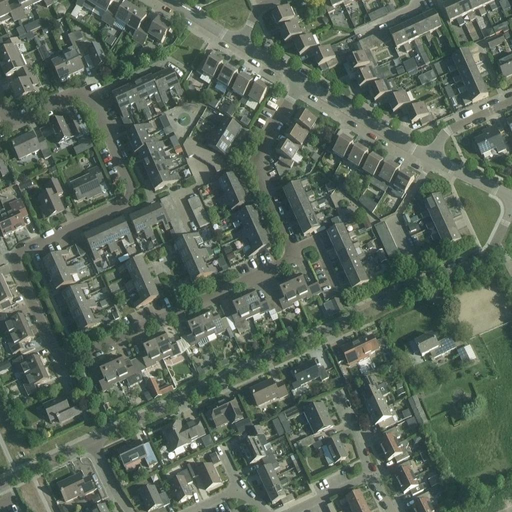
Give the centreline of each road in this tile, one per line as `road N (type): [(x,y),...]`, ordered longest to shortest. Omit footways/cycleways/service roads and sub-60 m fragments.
road 1 (residential): [(291,252),(60,362),(15,258),(127,199),(131,189),(90,96),(13,124),(0,106)]
road 2 (residential): [(91,441),(485,257),(511,205)]
road 3 (residential): [(302,83),(253,162),(291,252)]
road 4 (residential): [(431,159),(302,83)]
